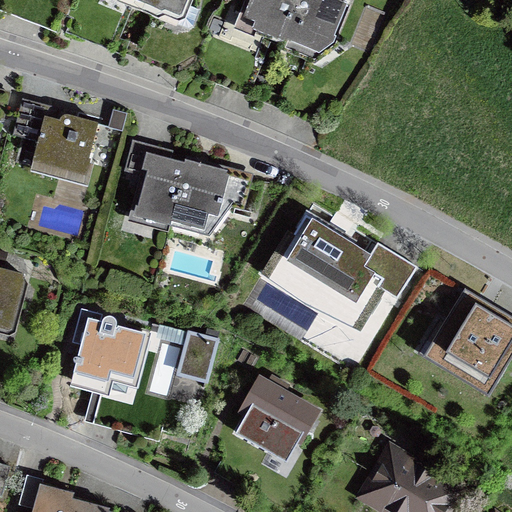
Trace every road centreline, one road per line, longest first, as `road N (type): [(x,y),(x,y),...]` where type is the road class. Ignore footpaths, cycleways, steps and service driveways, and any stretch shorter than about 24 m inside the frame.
road 1 (residential): [(0,49),(195,103),(511,264)]
road 2 (residential): [(198,511),(0,424)]
